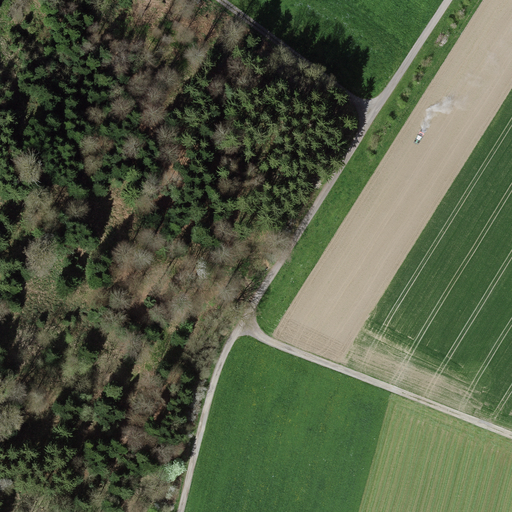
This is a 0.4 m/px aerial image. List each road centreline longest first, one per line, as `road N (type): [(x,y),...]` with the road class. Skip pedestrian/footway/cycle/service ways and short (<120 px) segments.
road 1 (track): [(180,511),(231,340),(373,117)]
road 2 (track): [(246,316),(264,341),(511,439)]
road 3 (track): [(217,0),(373,117)]
road 4 (track): [(373,117),(450,0)]
